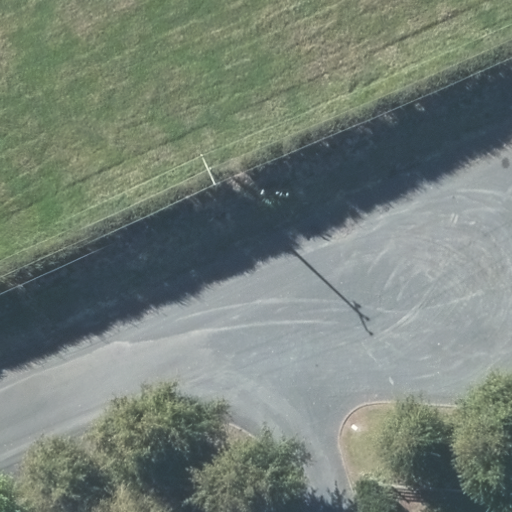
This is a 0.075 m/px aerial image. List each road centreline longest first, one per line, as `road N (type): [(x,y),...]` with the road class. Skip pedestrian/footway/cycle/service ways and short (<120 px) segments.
road 1 (unclassified): [(222,324),(474,212)]
road 2 (unclassified): [(0,423),(222,324)]
road 3 (residential): [(222,324),(303,511)]
